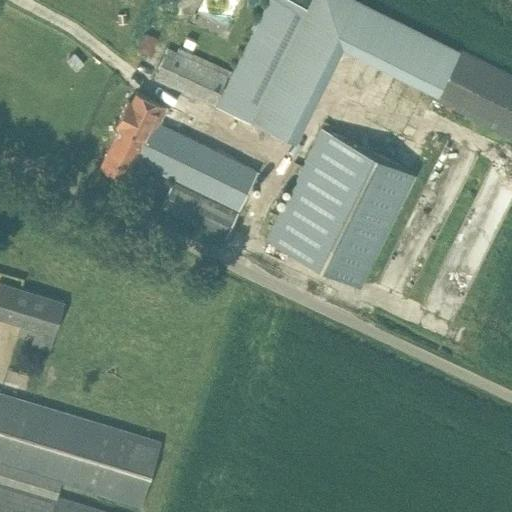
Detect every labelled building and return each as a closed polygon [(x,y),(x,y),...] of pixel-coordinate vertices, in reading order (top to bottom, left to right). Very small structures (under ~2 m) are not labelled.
[(155,77),(252,121),(308,6),(293,0),(270,0),(233,95),(222,90),(228,75),(202,63),(203,59),(178,48),(176,51),(168,48),(155,77)] [(173,9),(178,0),(162,0),(162,2),(173,9)] [(146,32),(139,49),(150,53),(157,37),(146,32)] [(511,136),(511,73),(459,48),(442,83),(434,98),(511,136)] [(116,123),(120,125),(120,124),(137,132),(132,142),(140,146),(143,140),(159,148),(150,167),(239,211),(258,171),(160,123),(167,107),(137,92),(132,101),(128,100),(116,123)] [(159,148),(143,140),(140,146),(132,142),(137,132),(120,124),(120,125),(100,165),(124,178),(134,159),(150,167),(159,148)] [(415,172),(321,126),(302,166),(293,162),(283,183),(292,187),(266,239),(360,284),(415,172)] [(187,213),(193,201),(173,191),(167,203),(187,213)] [(187,217),(226,236),(238,211),(199,192),(187,217)] [(64,302),(0,281),(0,317),(54,334),(64,302)] [(161,440),(0,391),(0,462),(141,505),(161,440)] [(108,511),(0,479),(0,511),(108,511)]
